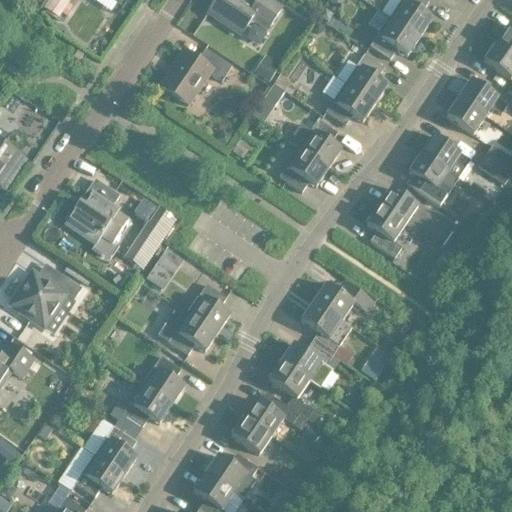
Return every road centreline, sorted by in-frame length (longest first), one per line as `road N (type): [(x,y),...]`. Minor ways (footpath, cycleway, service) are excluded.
road 1 (residential): [(132,511),(477,0)]
road 2 (residential): [(4,250),(175,0)]
